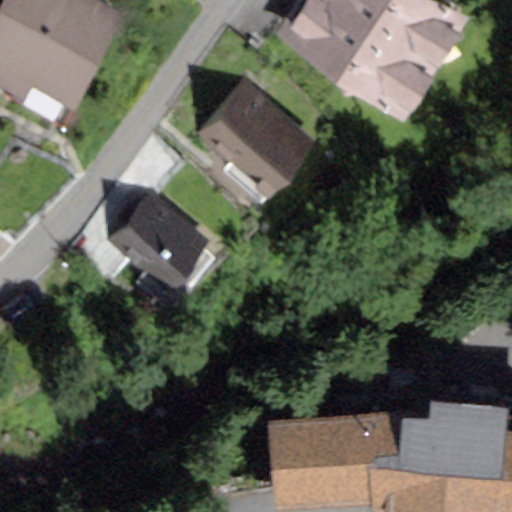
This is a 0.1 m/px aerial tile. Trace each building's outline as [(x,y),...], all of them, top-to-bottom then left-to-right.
[(101,13),(75,0),(0,0),(0,100),(3,102),(11,86),(53,108),(101,13)] [(448,2),(445,0),(281,0),(263,30),(383,105),(448,2)] [(314,142),(242,75),(184,138),(257,204),(314,142)] [(224,225),(154,183),(101,271),(172,313),(224,225)] [(361,481),(352,411),(271,421),(280,491),(361,481)] [(511,427),(374,423),(371,511),(480,511),(481,501),(511,502),(511,427)]
